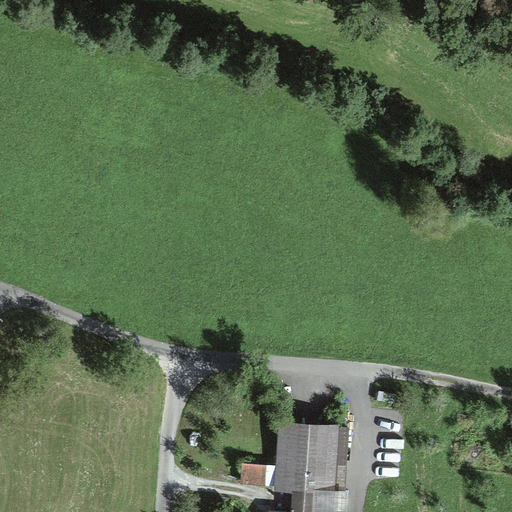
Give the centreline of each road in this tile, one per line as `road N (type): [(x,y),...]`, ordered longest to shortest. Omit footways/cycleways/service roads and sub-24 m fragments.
road 1 (track): [(511,391),(416,372),(141,343),(0,293)]
road 2 (track): [(172,347),(164,511)]
road 3 (track): [(356,367),(361,511)]
